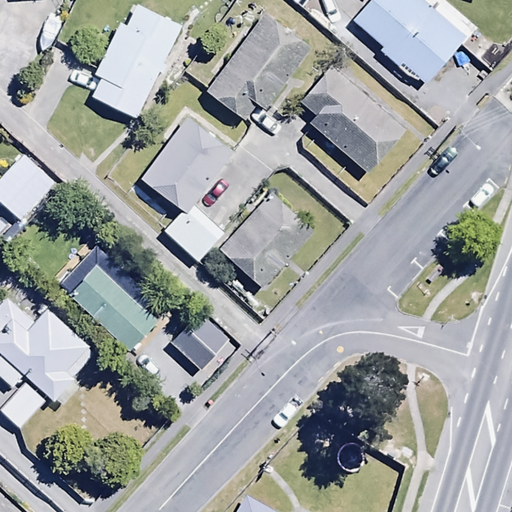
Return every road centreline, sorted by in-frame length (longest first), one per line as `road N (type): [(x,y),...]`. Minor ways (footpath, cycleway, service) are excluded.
road 1 (residential): [(331,321),(511,105)]
road 2 (residential): [(157,511),(331,321)]
road 3 (secondary): [(471,361),(427,511)]
road 4 (residential): [(331,321),(471,361)]
road 5 (secondary): [(511,244),(471,361)]
